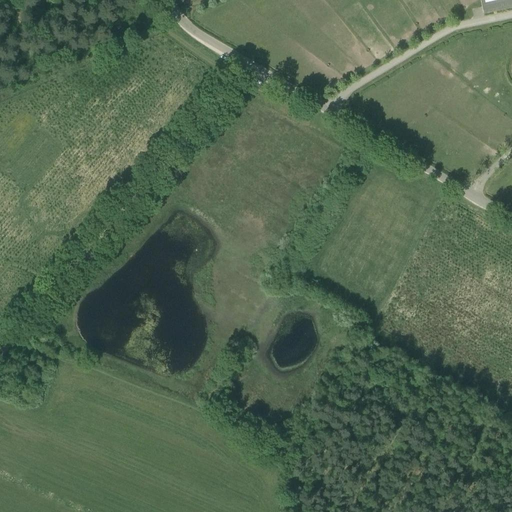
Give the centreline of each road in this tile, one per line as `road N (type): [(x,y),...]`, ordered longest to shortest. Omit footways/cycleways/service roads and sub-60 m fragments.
road 1 (tertiary): [(511,213),(192,30),(169,0)]
road 2 (track): [(241,78),(16,334)]
road 3 (unknown): [(327,109),(410,53),(511,14)]
road 4 (track): [(153,0),(165,29),(241,78)]
